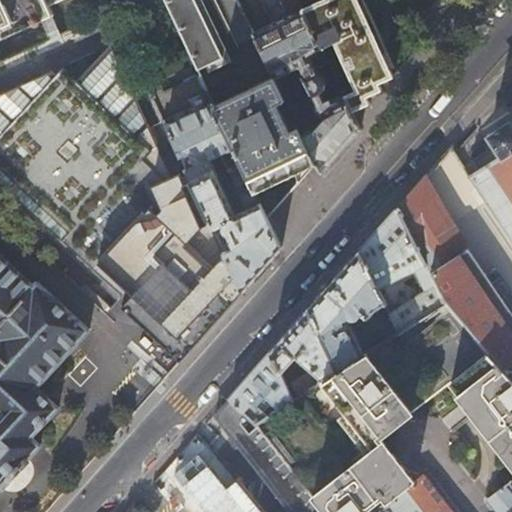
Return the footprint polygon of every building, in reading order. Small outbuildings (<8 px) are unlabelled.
[(59,25),(54,14),(88,0),(0,0),(0,38),(4,37),(8,47),(59,25)] [(196,0),(165,0),(199,71),(223,59),(196,0)] [(265,0),(277,24),(256,34),(276,77),(277,78),(291,72),(297,84),(296,86),(302,100),(305,100),(316,126),(303,133),(318,163),(322,172),(338,155),(361,129),(356,119),(352,111),(331,68),(330,65),(317,71),(311,56),(322,49),(321,48),(302,9),(298,0),(265,0)] [(302,9),(321,48),(335,41),(346,62),(331,68),(352,111),(371,103),(368,96),(375,93),(383,89),(380,83),(395,76),(375,32),(366,12),(360,0),(321,0),(311,5),(302,9)] [(71,80),(112,42),(110,38),(60,63),(57,66),(71,80)] [(112,42),(71,80),(57,66),(50,73),(46,69),(0,91),(0,184),(62,240),(93,268),(120,293),(126,287),(131,293),(162,320),(153,329),(180,353),(177,356),(182,361),(212,327),(244,291),(195,187),(187,171),(171,134),(158,140),(112,42)] [(303,133),(277,78),(276,77),(216,108),(235,149),(252,186),(291,167),(300,183),(317,164),(318,163),(303,133)] [(235,149),(216,108),(202,78),(165,95),(158,81),(148,85),(171,134),(187,171),(210,161),(221,155),(235,149)] [(511,122),(490,137),(492,141),(499,151),(502,156),(494,162),(483,169),(472,177),(511,236),(511,122)] [(399,206),(398,207),(399,208),(420,250),(431,243),(445,266),(432,274),(446,303),(500,365),(511,378),(511,307),(477,256),(504,238),(507,242),(511,238),(511,236),(472,177),(464,164),(456,153),(452,147),(434,167),(426,176),(424,178),(425,179),(400,207),(399,206)] [(252,186),(235,149),(221,155),(247,211),(248,212),(261,204),(252,186)] [(217,176),(210,161),(187,171),(195,187),(217,176)] [(217,176),(195,187),(244,291),(264,268),(282,248),(268,219),(261,204),(248,212),(247,211),(236,216),(218,176),(217,176)] [(62,240),(0,184),(0,194),(115,299),(120,293),(93,268),(62,240)] [(432,274),(420,250),(399,208),(398,207),(368,241),(359,251),(379,289),(405,276),(414,271),(416,276),(425,294),(392,316),(396,323),(400,332),(437,308),(446,303),(432,274)] [(386,304),(379,289),(359,251),(326,288),(309,307),(340,371),(366,354),(349,321),(351,318),(352,319),(353,319),(354,319),(355,319),(356,318),(357,318),(358,317),(363,321),(365,317),(368,318),(376,309),(386,304)] [(0,490),(41,446),(33,437),(59,408),(37,388),(89,332),(37,283),(34,286),(0,254),(0,490)] [(162,320),(131,293),(121,305),(177,356),(180,353),(153,329),(162,320)] [(446,303),(437,308),(443,315),(378,368),(412,411),(431,396),(451,382),(460,395),(500,365),(446,303)] [(285,334),(270,350),(285,379),(290,376),(291,371),(287,368),(297,357),(311,370),(293,382),(301,396),(325,381),(340,371),(309,307),(285,334)] [(400,332),(396,323),(382,332),(388,340),(400,332)] [(295,400),(285,379),(270,350),(247,376),(229,397),(230,398),(258,424),(295,400)] [(367,354),(366,354),(340,371),(325,381),(349,413),(343,417),(372,454),(386,444),(379,435),(412,411),(378,368),(367,354)] [(511,378),(500,365),(460,395),(458,396),(511,464),(511,378)] [(258,424),(230,398),(215,414),(237,441),(259,424),(258,424)] [(326,511),(315,497),(259,424),(237,441),(291,511),(326,511)] [(373,511),(414,481),(386,444),(372,454),(315,497),(326,511),(373,511)] [(454,511),(439,493),(426,476),(391,504),(396,511),(454,511)] [(511,511),(511,483),(490,500),(497,510),(498,511),(511,511)]
